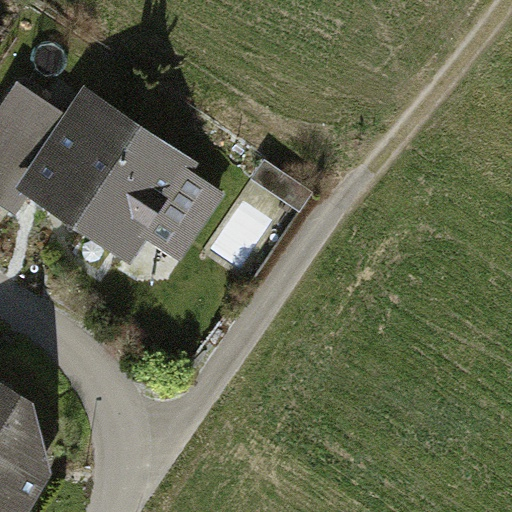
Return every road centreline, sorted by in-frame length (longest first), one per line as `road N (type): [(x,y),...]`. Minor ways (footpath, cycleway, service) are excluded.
road 1 (residential): [(0,292),(57,328),(115,398),(127,462),(118,511)]
road 2 (track): [(371,169),(505,0)]
